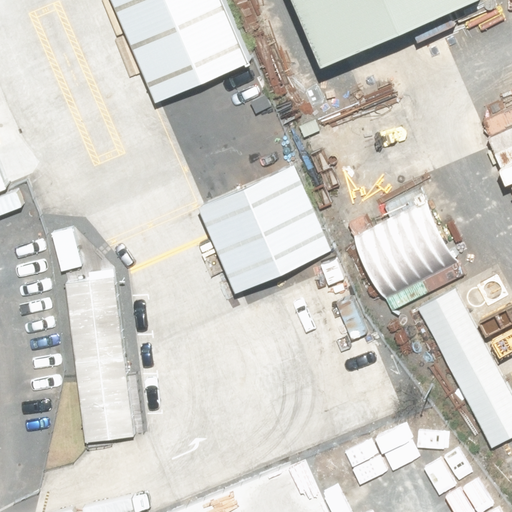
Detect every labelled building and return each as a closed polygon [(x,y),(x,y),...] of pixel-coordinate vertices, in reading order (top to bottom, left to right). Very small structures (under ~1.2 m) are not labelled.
[(221,46),(202,0),(107,0),(139,79),(221,46)] [(356,0),(263,0),(276,32),(356,0)] [(0,143),(0,181),(13,176),(0,143)] [(302,236),(267,150),(217,170),(251,256),(302,236)] [(420,176),(339,208),(366,276),(447,244),(420,176)] [(77,228),(53,235),(62,270),(86,264),(77,228)] [(112,278),(66,284),(88,443),(134,436),(112,278)] [(511,388),(460,284),(420,304),(490,445),(511,434),(511,388)]
